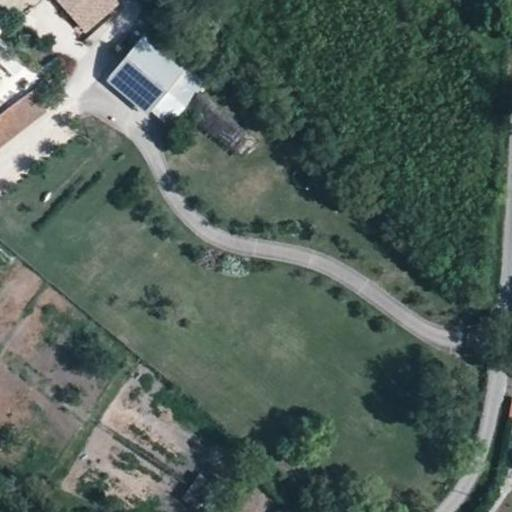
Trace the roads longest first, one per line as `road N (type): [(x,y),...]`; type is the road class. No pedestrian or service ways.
road 1 (unknown): [(501,366),(456,348),(380,292),(250,258),(209,214),(115,75)]
road 2 (unclassified): [(452,511),(480,466),(501,366),(511,244)]
